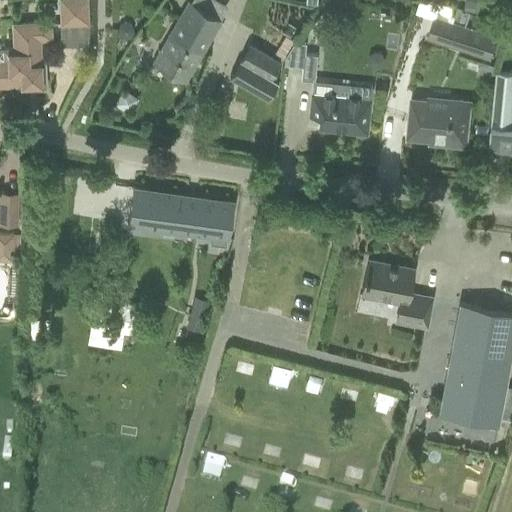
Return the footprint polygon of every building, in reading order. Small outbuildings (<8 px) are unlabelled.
[(59,0),(61,24),(88,23),(86,0),(59,0)] [(464,0),(464,6),(465,6),(475,8),(477,8),(478,0),(464,0)] [(189,1),(163,45),(153,62),(185,82),(195,65),(222,19),(189,1)] [(430,2),(420,1),(416,10),(428,14),(431,4),(430,2)] [(435,16),(433,20),(427,39),(490,60),(498,37),(435,16)] [(50,22),(30,23),(11,24),(12,47),(2,48),(2,58),(0,58),(0,85),(17,85),(17,89),(45,88),(44,60),(40,60),(39,40),(51,39),(50,22)] [(119,25),(116,31),(119,37),(126,39),(131,36),(133,31),(131,25),(124,23),(119,25)] [(284,56),(283,65),(302,66),(301,80),(314,81),(316,54),(304,53),(305,42),(293,41),(284,56)] [(280,61),(249,43),(230,76),(268,98),(277,82),(271,78),(280,61)] [(511,73),(497,72),(489,149),(511,151),(511,73)] [(311,92),(309,115),(319,116),(317,128),(367,133),(370,98),(371,86),(354,84),(354,86),(331,84),(330,94),(311,92)] [(428,100),(411,98),(407,137),(430,140),(430,143),(466,146),(471,101),(450,99),(449,110),(427,108),(428,100)] [(271,147),(273,123),(229,119),(227,142),(271,147)] [(133,187),(128,223),(203,234),(227,237),(232,201),(133,187)] [(0,193),(0,199),(0,222),(15,223),(16,194),(0,193)] [(73,207),(68,241),(107,246),(112,212),(73,207)] [(0,259),(12,260),(13,234),(0,233),(0,259)] [(368,259),(361,294),(399,302),(396,320),(426,326),(432,297),(408,292),(413,268),(368,259)] [(194,297),(185,328),(200,332),(208,301),(194,297)] [(129,348),(136,306),(94,299),(88,342),(129,348)] [(511,312),(459,302),(456,322),(438,411),(497,422),(498,417),(511,420),(511,415),(511,386),(504,386),(511,345),(511,312)] [(232,372),(253,375),(256,357),(234,354),(232,372)] [(279,462),(282,447),(269,445),(266,460),(279,462)] [(320,461),(303,464),(305,477),(322,474),(320,461)] [(360,489),(368,469),(350,462),(342,481),(360,489)] [(283,478),(277,494),(290,499),(296,483),(283,478)] [(309,507),(330,511),(334,493),(313,488),(309,507)]
